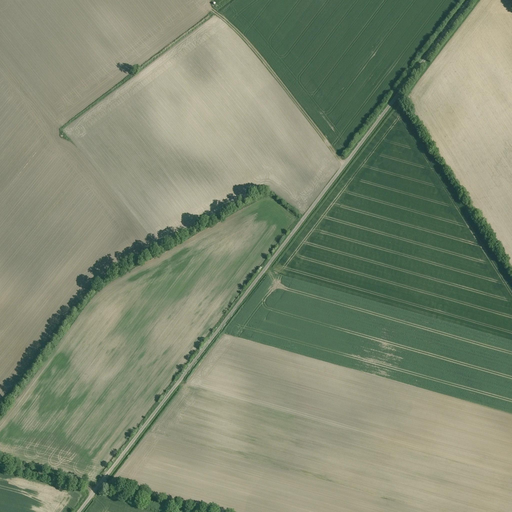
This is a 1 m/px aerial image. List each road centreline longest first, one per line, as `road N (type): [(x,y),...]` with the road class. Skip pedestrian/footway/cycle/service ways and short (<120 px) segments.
road 1 (unclassified): [(469,0),(78,511)]
road 2 (track): [(344,165),(218,0)]
road 3 (track): [(0,459),(186,511)]
